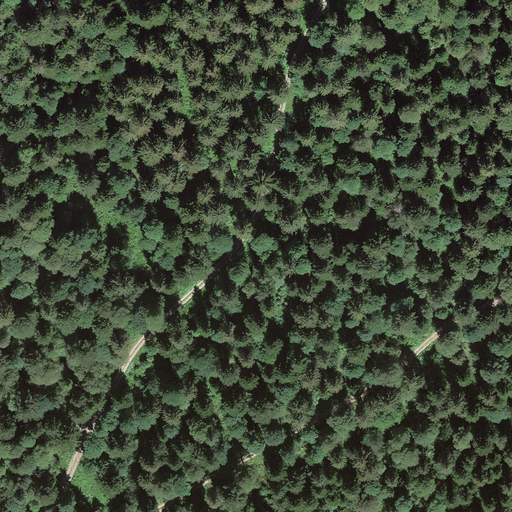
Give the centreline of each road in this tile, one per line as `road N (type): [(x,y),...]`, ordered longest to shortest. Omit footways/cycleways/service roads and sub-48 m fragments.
road 1 (track): [(326,0),(292,61),(264,201),(238,246),(129,358),(101,404),(58,511)]
road 2 (track): [(154,511),(371,388),(444,327),(511,285)]
